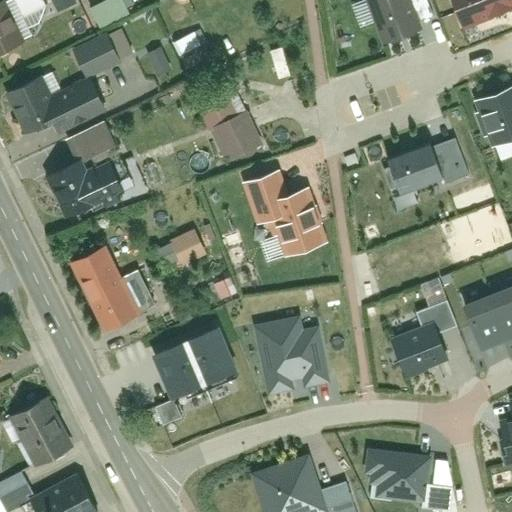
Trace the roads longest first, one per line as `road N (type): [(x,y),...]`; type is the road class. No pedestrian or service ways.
road 1 (secondary): [(147,484),(0,193)]
road 2 (residential): [(147,484),(313,416),(453,412)]
road 3 (residential): [(511,48),(324,117)]
